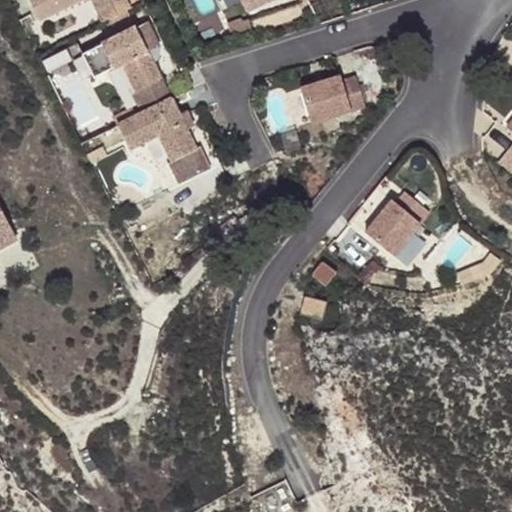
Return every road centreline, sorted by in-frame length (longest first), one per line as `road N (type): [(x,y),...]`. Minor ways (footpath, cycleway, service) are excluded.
road 1 (residential): [(252,377),(254,310),(286,251),(437,84),(464,6)]
road 2 (unclassified): [(210,75),(464,6)]
road 3 (track): [(511,225),(475,203),(449,144),(437,84)]
